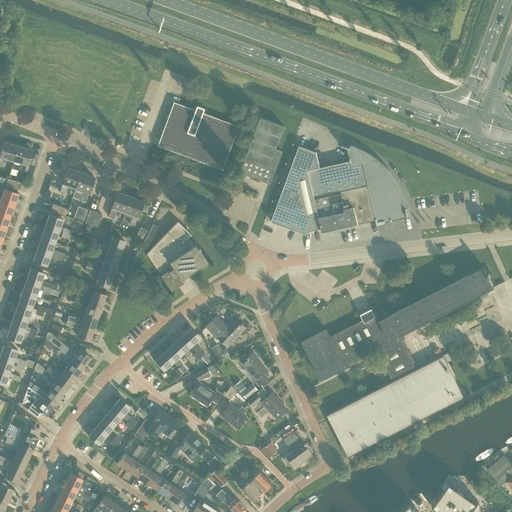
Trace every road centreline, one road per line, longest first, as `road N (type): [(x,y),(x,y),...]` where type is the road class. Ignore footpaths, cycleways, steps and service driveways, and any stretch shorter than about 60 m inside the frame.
road 1 (primary): [(105,0),(468,134)]
road 2 (primary): [(468,111),(164,0)]
road 3 (residential): [(292,492),(331,466),(248,270)]
road 4 (unclassified): [(259,264),(511,234)]
road 5 (unclassified): [(259,264),(237,235),(200,209),(55,136)]
road 6 (residential): [(292,492),(260,453),(229,445),(118,363)]
road 7 (residential): [(0,294),(55,136)]
road 8 (residential): [(118,363),(248,270)]
road 9 (residential): [(159,511),(58,441)]
